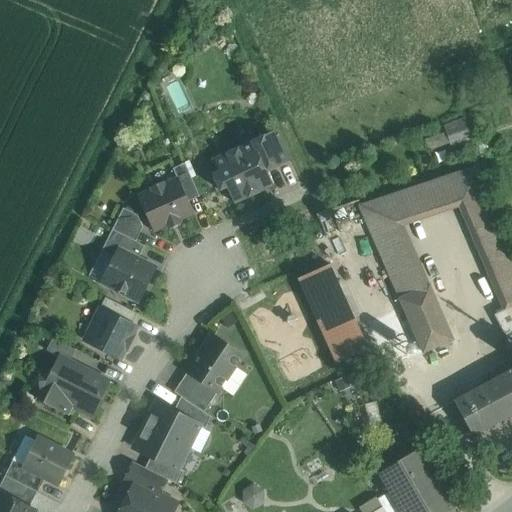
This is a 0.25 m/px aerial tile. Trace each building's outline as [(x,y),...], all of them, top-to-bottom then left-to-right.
[(465,119),(444,127),(451,147),(472,139),(465,119)] [(278,130),(214,160),(219,171),(212,175),(220,191),(227,188),(235,204),(273,186),(266,171),(292,159),(278,130)] [(199,197),(184,164),(172,169),(177,179),(177,178),(188,202),(199,197)] [(477,166),(359,206),(395,288),(421,277),(397,223),(462,201),(474,230),(500,219),(477,166)] [(177,179),(164,184),(163,182),(150,188),(150,190),(137,196),(154,233),(167,227),(168,229),(182,223),(181,221),(194,215),(188,202),(177,178),(177,179)] [(137,216),(123,208),(112,230),(135,242),(143,227),(137,216)] [(349,218),(337,222),(341,234),(353,229),(349,218)] [(511,247),(500,219),(474,230),(508,307),(494,315),(506,338),(511,334),(511,247)] [(135,242),(112,230),(101,252),(114,259),(119,250),(137,259),(144,246),(135,242)] [(137,259),(119,250),(114,259),(102,283),(138,301),(154,268),(137,259)] [(368,349),(330,264),(298,279),(336,364),(368,349)] [(430,285),(425,287),(421,277),(395,288),(423,353),(454,339),(430,285)] [(137,314),(105,298),(100,309),(132,325),(137,314)] [(132,325),(100,309),(92,325),(94,330),(87,342),(119,359),(125,349),(126,350),(133,336),(131,335),(136,327),(132,325)] [(511,348),(511,371),(455,402),(473,434),(511,412),(511,334),(506,338),(511,348)] [(212,336),(187,372),(217,392),(242,356),(212,336)] [(107,382),(60,358),(52,375),(40,375),(41,388),(41,390),(50,395),(47,402),(66,412),(70,405),(93,416),(103,396),(100,395),(107,382)] [(217,392),(187,372),(174,393),(181,397),(204,413),(217,392)] [(204,413),(181,397),(173,412),(199,425),(199,426),(205,429),(211,417),(204,413)] [(173,412),(156,404),(145,426),(188,448),(199,426),(199,425),(173,412)] [(188,448),(145,426),(134,448),(151,457),(177,470),(177,469),(188,448)] [(72,456),(37,438),(23,466),(23,467),(44,478),(58,485),(72,456)] [(453,509),(419,450),(418,451),(382,472),(381,472),(381,473),(392,491),(403,511),(448,511),(452,510),(453,509)] [(177,470),(151,457),(145,468),(166,479),(177,485),(183,472),(177,469),(177,470)] [(44,478),(23,467),(23,466),(13,462),(6,476),(37,492),(44,478)] [(145,468),(134,463),(125,481),(134,485),(134,484),(158,496),(166,479),(145,468)] [(381,473),(371,480),(381,497),(392,491),(381,473)] [(6,476),(5,476),(0,485),(0,493),(29,508),(37,492),(6,476)] [(158,496),(134,484),(134,485),(133,486),(134,486),(120,511),(171,511),(175,507),(176,505),(158,496)] [(253,484),(243,491),(243,503),(254,509),(265,503),(264,490),(253,484)] [(403,511),(392,491),(381,497),(378,499),(386,511),(403,511)] [(29,508),(0,493),(0,511),(33,511),(34,511),(29,508)]
